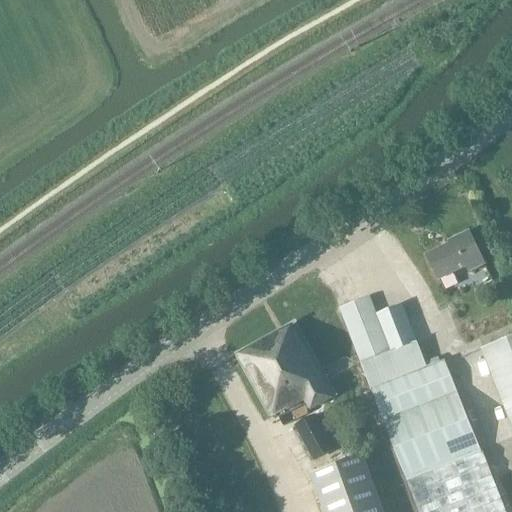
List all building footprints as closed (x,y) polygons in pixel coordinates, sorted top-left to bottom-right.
[(427,256),(439,281),(468,268),(470,273),(485,265),(470,233),(451,242),(452,245),(427,256)] [(341,309),(407,479),(481,451),(447,362),(427,370),(403,307),(379,316),(371,297),(341,309)] [(237,355),(271,418),(285,410),(287,412),(305,402),(311,412),(337,398),(296,323),(237,355)] [(511,339),(484,351),(511,421),(511,339)] [(316,417),(297,428),(314,460),(316,462),(334,452),(333,450),(316,417)] [(506,511),(481,451),(407,479),(419,511),(506,511)] [(312,476),(324,511),(383,511),(364,457),(312,476)]
